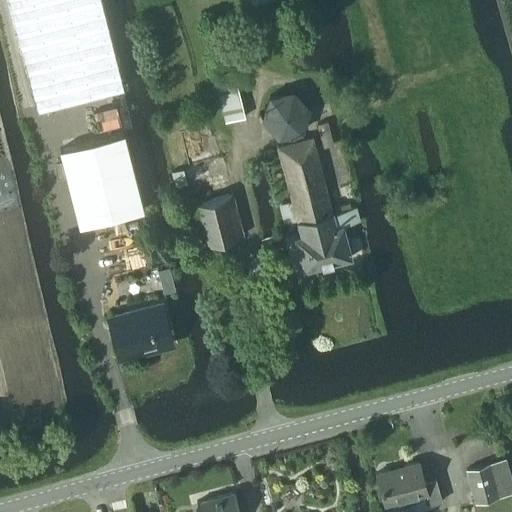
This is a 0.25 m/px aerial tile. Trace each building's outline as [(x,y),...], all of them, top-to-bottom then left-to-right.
[(9,0),(36,109),(123,87),(101,0),(9,0)] [(215,75),(226,122),(245,117),(234,71),(215,75)] [(302,132),(309,109),(293,90),(269,96),(261,120),(278,138),(302,132)] [(61,149),(81,226),(143,210),(124,133),(61,149)] [(294,237),(303,271),(351,258),(343,226),(360,221),(356,208),(352,209),(351,205),(337,208),(338,212),(334,213),(314,137),(277,147),(292,201),(278,205),(284,224),(296,221),(300,235),(294,237)] [(171,171),(175,185),(186,182),(183,168),(171,171)] [(193,205),(203,246),(243,236),(232,195),(193,205)] [(108,318),(120,359),(173,345),(162,304),(108,318)] [(466,469),(474,503),(511,493),(511,486),(506,459),(466,469)] [(419,461),(376,473),(385,503),(426,493),(429,504),(442,501),(435,478),(424,481),(419,461)] [(201,511),(240,511),(234,491),(198,500),(201,511)]
